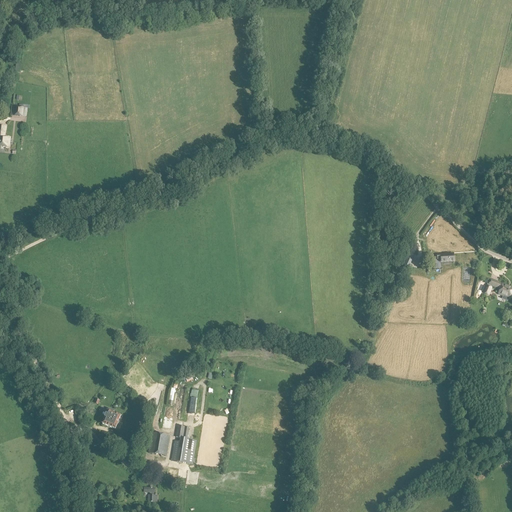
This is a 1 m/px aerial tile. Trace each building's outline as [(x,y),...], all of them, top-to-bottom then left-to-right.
[(13,107),(12,116),(27,117),(28,109),(13,107)] [(0,146),(9,148),(11,138),(5,137),(6,127),(0,126),(0,146)] [(438,259),(441,259),(442,262),(454,261),(454,255),(448,255),(448,253),(445,254),(445,255),(438,256),(438,259)] [(412,264),(406,261),(403,268),(408,270),(412,264)] [(490,280),(489,285),(496,288),(498,283),(490,280)] [(479,296),(484,284),(481,283),(476,295),(479,296)] [(486,285),(483,293),(489,296),(492,288),(486,285)] [(502,285),(498,294),(503,296),(502,299),(508,301),(509,298),(510,299),(511,294),(511,293),(511,288),(511,289),(502,285)] [(190,372),(193,375),(199,368),(197,365),(190,372)] [(196,413),(199,392),(192,391),(189,412),(196,413)] [(149,411),(145,427),(150,428),(153,414),(157,415),(159,407),(155,406),(153,412),(149,411)] [(100,423),(103,424),(116,429),(121,417),(113,414),(114,411),(108,409),(108,412),(107,412),(104,419),(102,418),(100,423)] [(178,426),(176,437),(172,461),(194,465),(197,441),(188,439),(189,428),(178,426)] [(166,457),(170,436),(152,433),(148,453),(166,457)] [(113,442),(110,445),(121,454),(123,451),(117,446),(117,445),(113,442)] [(128,443),(123,449),(124,450),(126,451),(129,449),(132,452),(132,453),(134,454),(140,447),(138,446),(136,444),(133,447),(129,444),(128,443)] [(150,497),(149,497),(148,502),(157,502),(157,496),(154,496),(155,489),(144,488),(144,492),(151,493),(150,497)]
